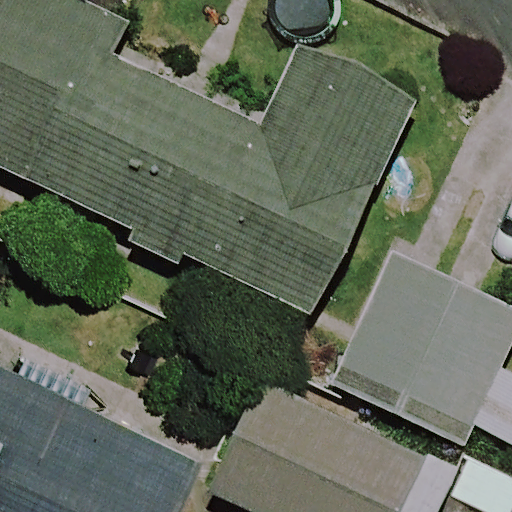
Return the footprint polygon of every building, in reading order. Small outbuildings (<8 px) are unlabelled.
[(264,142),(6,17),(0,30),(0,182),(310,333),(414,119),(302,64),(264,142)] [(511,455),(511,371),(501,366),(511,345),(511,309),(388,241),(309,382),(449,460),(466,430),(511,455)] [(166,279),(127,357),(190,389),(210,349),(267,377),(286,339),(166,279)] [(169,511),(189,473),(0,378),(0,511),(169,511)] [(421,511),(438,477),(259,393),(207,505),(222,511),(421,511)] [(511,511),(511,476),(471,457),(445,511),(511,511)]
